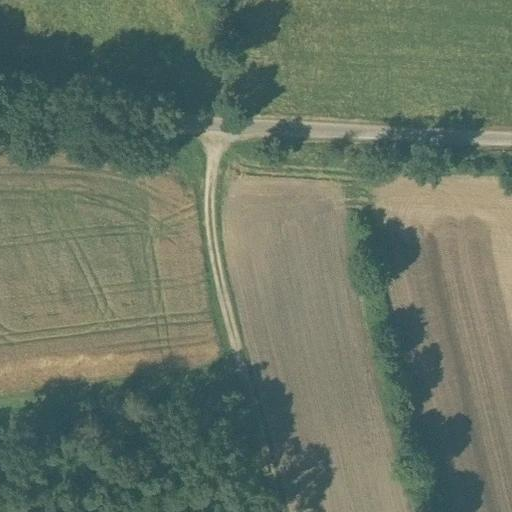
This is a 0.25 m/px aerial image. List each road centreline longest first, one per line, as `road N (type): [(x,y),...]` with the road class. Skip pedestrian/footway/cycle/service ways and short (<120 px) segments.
road 1 (unclassified): [(0,115),(511,134)]
road 2 (track): [(282,511),(210,236),(220,121)]
